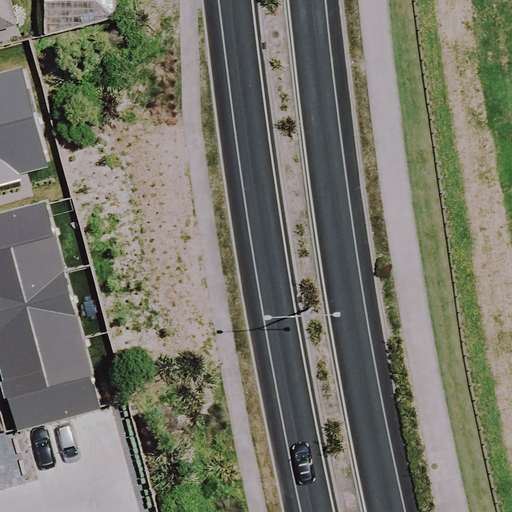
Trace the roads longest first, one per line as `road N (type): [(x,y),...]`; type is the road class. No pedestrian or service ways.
road 1 (primary): [(329,511),(301,412),(244,0)]
road 2 (primary): [(329,0),(412,511)]
